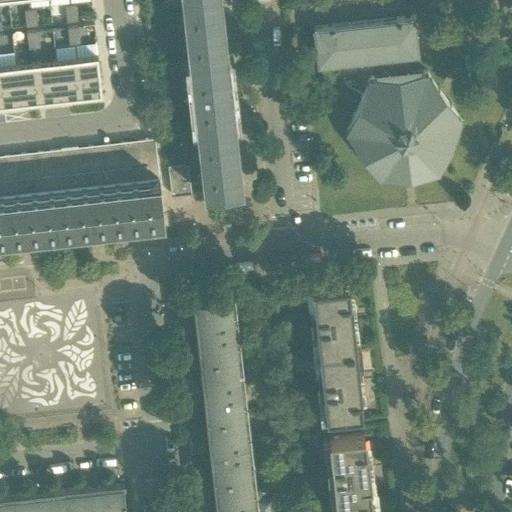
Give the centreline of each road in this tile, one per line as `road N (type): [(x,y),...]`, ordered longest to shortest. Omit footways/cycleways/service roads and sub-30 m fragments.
road 1 (residential): [(149,444),(131,268),(287,250)]
road 2 (secondary): [(503,250),(452,392),(443,511)]
road 3 (residential): [(287,250),(259,0)]
road 4 (unclassified): [(117,0),(130,117),(0,131)]
road 5 (residential): [(287,250),(434,234),(503,250)]
road 6 (residential): [(0,460),(149,444)]
road 7 (secondary): [(497,511),(511,389)]
